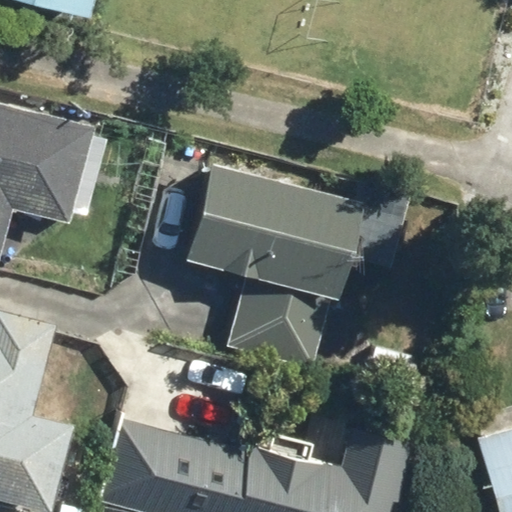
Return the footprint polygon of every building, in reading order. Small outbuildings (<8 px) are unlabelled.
[(102,106),(0,84),(0,268),(3,269),(18,197),(76,210),(79,197),(97,201),(114,120),(100,117),(102,106)] [(363,222),(204,185),(187,244),(344,289),(363,222)] [(43,399),(61,307),(0,293),(0,486),(60,498),(78,406),(43,399)] [(244,442),(124,419),(106,494),(180,511),(390,511),(410,429),(314,407),(308,433),(250,419),(244,442)] [(511,511),(511,410),(482,419),(506,511),(511,511)]
